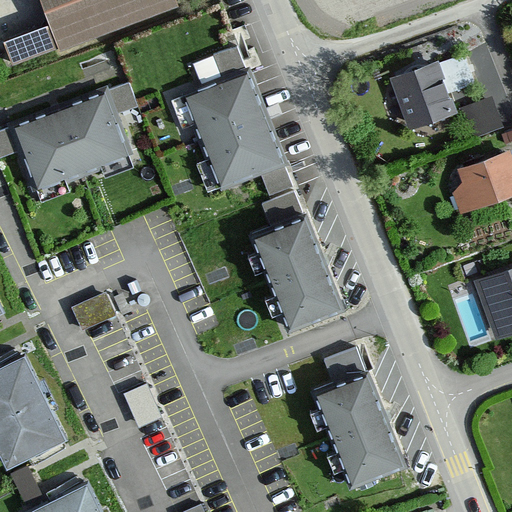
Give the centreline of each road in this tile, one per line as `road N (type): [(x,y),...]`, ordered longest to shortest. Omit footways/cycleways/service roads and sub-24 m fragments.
road 1 (residential): [(306,69),(435,406)]
road 2 (residential): [(306,69),(498,0)]
